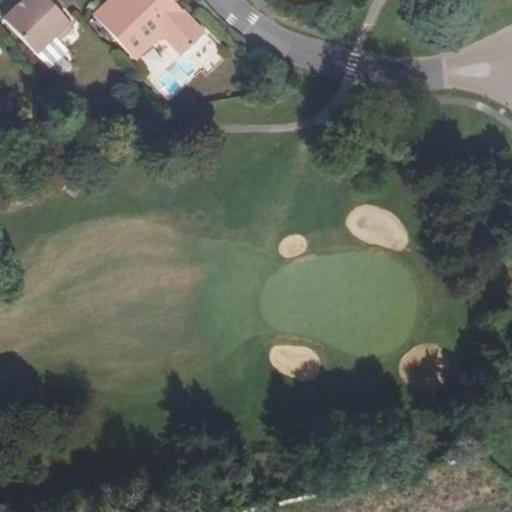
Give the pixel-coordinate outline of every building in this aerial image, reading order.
[(18,4),(13,0),(8,0),(0,8),(0,15),(3,18),(18,4)] [(58,40),(72,27),(59,13),(47,0),(13,0),(18,4),(3,18),(35,52),(53,35),(58,40)] [(57,0),(47,0),(59,13),(64,8),(57,0)] [(117,0),(109,0),(93,16),(97,20),(117,0)] [(173,2),(171,0),(117,0),(97,20),(134,59),(161,34),(182,55),(203,34),(173,2)] [(53,35),(35,52),(40,58),(58,40),(53,35)] [(167,66),(167,83),(186,83),(186,65),(167,66)]
